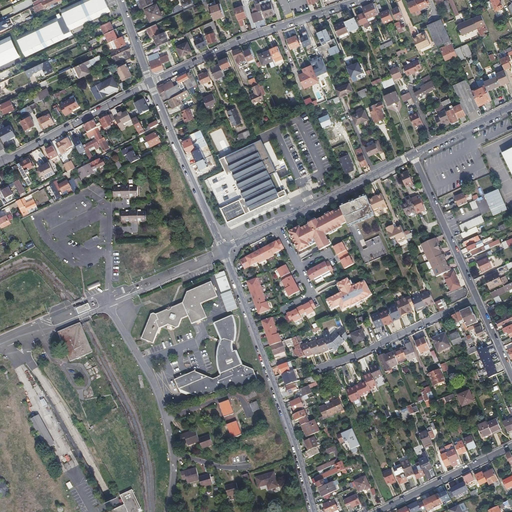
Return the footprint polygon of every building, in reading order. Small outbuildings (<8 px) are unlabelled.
[(47,0),(45,2),(42,3),(44,8),(47,6),(54,3),(57,2),(60,0),(47,0)] [(66,22),(107,3),(105,0),(81,0),(60,10),(63,15),(66,22)] [(261,3),(266,19),(276,15),(273,7),(274,7),(272,0),(268,0),(260,2),(261,3)] [(307,0),(311,10),(311,11),(314,10),(312,4),(318,2),(317,0),(307,0)] [(420,9),(416,0),(407,4),(411,13),(416,11),(420,9)] [(426,0),(416,0),(420,9),(430,4),(429,0),(427,1),(426,0)] [(498,0),(492,0),(491,1),(494,8),(496,11),(503,8),(500,0),(499,1),(498,0)] [(111,11),(107,3),(66,22),(70,30),(111,11)] [(255,22),(266,19),(261,3),(254,5),(257,12),(252,14),(255,22)] [(373,4),(363,8),(365,13),(367,19),(378,14),(373,4)] [(150,22),(162,17),(156,5),(145,10),(150,22)] [(213,20),(225,16),(221,5),(209,9),(210,11),(213,20)] [(1,11),(4,17),(15,12),(12,6),(1,11)] [(234,9),(240,26),(244,25),(242,20),(244,19),(243,18),(247,16),(244,7),(244,6),(234,9)] [(403,17),(399,8),(393,10),(397,20),(401,17),(403,17)] [(393,19),(389,10),(380,14),(384,23),(393,19)] [(365,28),(370,26),(367,19),(365,13),(357,16),(358,19),(356,20),(359,26),(363,24),(365,28)] [(15,38),(18,45),(57,27),(66,22),(63,15),(15,38)] [(478,29),(481,37),(485,35),(484,33),(489,31),(482,15),(475,18),(476,19),(474,20),(478,29)] [(355,17),(345,22),(349,32),(359,28),(359,26),(356,20),(355,17)] [(441,19),(427,25),(436,46),(444,43),(450,40),(443,24),(442,23),(441,19)] [(474,20),(473,19),(458,25),(462,35),(478,29),(474,20)] [(0,30),(10,26),(7,20),(0,23),(0,30)] [(114,29),(111,21),(101,26),(105,34),(114,29)] [(213,30),(216,29),(214,21),(207,24),(208,26),(211,25),(213,30)] [(57,27),(18,45),(24,57),(72,35),(70,30),(66,22),(57,27)] [(349,32),(345,22),(335,26),(340,38),(350,34),(349,32)] [(156,24),(147,28),(151,38),(155,36),(160,34),(156,24)] [(119,38),(114,29),(105,34),(109,43),(114,40),(119,38)] [(331,41),(326,29),(317,33),(322,44),(317,46),(318,48),(319,52),(328,48),(331,56),(340,52),(337,45),(331,48),(328,42),(331,41)] [(155,36),(159,46),(170,41),(166,31),(160,34),(155,36)] [(317,46),(313,37),(311,38),(309,32),(301,35),(305,43),(307,41),(310,48),(317,46)] [(209,43),(217,40),(214,33),(207,36),(209,43)] [(421,36),(426,47),(430,45),(426,35),(422,36),(421,36)] [(126,44),(122,36),(121,37),(119,38),(114,40),(118,48),(126,44)] [(296,36),(287,40),(291,49),(300,45),(296,36)] [(413,39),(417,48),(418,50),(426,47),(421,36),(418,38),(413,39)] [(0,41),(0,66),(19,57),(9,37),(0,41)] [(198,50),(207,45),(203,37),(194,41),(198,50)] [(491,39),(484,42),(487,51),(492,49),(493,53),(497,51),(491,39)] [(392,41),(379,47),(381,50),(394,45),(392,41)] [(181,57),(192,52),(187,42),(177,47),(181,57)] [(472,54),(467,43),(462,46),(467,56),(472,54)] [(453,57),(456,56),(455,53),(454,49),(451,44),(446,46),(440,49),(446,60),(453,57)] [(130,51),(128,46),(127,47),(119,50),(115,53),(111,54),(115,61),(120,59),(118,56),(124,53),(126,58),(131,56),(129,51),(130,51)] [(277,47),(270,50),(275,60),(276,64),(283,61),(277,47)] [(455,53),(456,56),(458,58),(458,60),(463,58),(459,47),(454,49),(455,53)] [(406,48),(397,52),(398,56),(408,52),(406,48)] [(239,52),(238,49),(234,51),(239,64),(240,63),(242,67),(249,64),(248,64),(248,62),(246,59),(245,59),(241,51),(239,52)] [(251,50),(244,53),(246,59),(248,62),(255,59),(251,50)] [(259,55),(263,65),(275,60),(270,50),(259,55)] [(505,52),(498,54),(505,70),(511,67),(509,61),(508,57),(507,57),(506,54),(505,52)] [(150,63),(154,72),(156,71),(163,69),(161,64),(169,61),(167,55),(165,56),(164,55),(157,58),(157,59),(150,63)] [(231,66),(228,58),(219,62),(220,64),(223,70),(231,66)] [(89,60),(75,67),(80,78),(89,73),(86,66),(90,64),(89,60)] [(48,61),(25,71),(29,78),(33,76),(33,74),(40,70),(43,76),(46,74),(46,75),(53,72),(48,61)] [(404,67),(408,76),(418,71),(418,70),(421,68),(418,61),(404,67)] [(359,63),(347,68),(350,75),(353,82),(357,80),(355,76),(363,73),(359,63)] [(123,81),(132,76),(125,64),(116,69),(123,81)] [(220,64),(210,68),(215,79),(225,75),(223,70),(220,64)] [(319,81),(312,65),(305,68),(307,73),(305,74),(303,75),(301,78),(305,87),(319,81)] [(390,71),(393,78),(394,80),(402,77),(398,68),(390,71)] [(498,76),(502,85),(510,81),(505,70),(497,74),(498,76)] [(194,76),(192,71),(186,74),(178,78),(178,79),(177,80),(178,82),(179,84),(194,76)] [(212,80),(209,73),(201,75),(204,83),(212,80)] [(197,85),(194,76),(179,84),(177,85),(165,91),(169,99),(186,90),(189,89),(197,85)] [(414,92),(417,97),(435,88),(429,76),(422,79),(425,84),(420,86),(421,89),(420,89),(414,92)] [(488,92),(502,86),(502,85),(498,76),(484,82),(485,86),(488,92)] [(96,98),(117,87),(112,78),(92,89),(96,98)] [(251,84),(253,88),(258,85),(254,78),(249,81),(250,84),(251,84)] [(474,79),(468,82),(471,89),(475,89),(476,84),(474,79)] [(461,104),(466,115),(479,109),(478,106),(472,92),(471,89),(468,82),(467,80),(453,86),(461,104)] [(159,88),(161,93),(165,91),(177,85),(175,83),(173,84),(172,81),(159,88)] [(349,83),(335,89),(337,93),(339,97),(344,95),(344,96),(348,94),(348,93),(353,91),(349,83)] [(258,85),(253,88),(255,95),(250,97),(253,104),(263,99),(258,85)] [(479,89),(485,103),(491,100),(488,92),(485,86),(479,89)] [(366,88),(358,91),(361,98),(369,95),(366,88)] [(45,89),(37,93),(38,95),(40,101),(46,98),(49,97),(45,89)] [(478,106),(485,103),(479,89),(472,92),(478,106)] [(169,99),(168,100),(173,108),(191,99),(186,90),(169,99)] [(313,102),(314,106),(327,100),(324,92),(304,101),(306,105),(313,102)] [(388,106),(399,101),(395,92),(384,96),(388,106)] [(402,100),(404,102),(412,99),(409,93),(401,96),(402,100)] [(40,101),(38,95),(32,98),(35,103),(36,103),(40,101)] [(210,95),(203,98),(204,101),(207,109),(214,106),(210,95)] [(237,104),(242,114),(246,112),(239,95),(234,97),(237,104)] [(60,106),(65,116),(69,113),(68,112),(72,110),(79,106),(74,97),(63,103),(63,104),(60,106)] [(134,104),(140,115),(149,110),(143,99),(134,104)] [(381,110),(385,108),(385,107),(381,99),(373,102),(375,106),(373,106),(369,108),(371,111),(370,112),(375,124),(385,119),(381,110)] [(11,100),(0,104),(0,110),(0,111),(3,110),(5,114),(15,109),(11,100)] [(447,125),(451,124),(446,112),(443,106),(442,103),(435,107),(439,117),(435,119),(438,125),(445,122),(447,125)] [(458,119),(466,115),(461,104),(453,108),(453,109),(458,119)] [(30,106),(19,111),(21,114),(27,111),(28,114),(33,112),(32,110),(30,106)] [(57,117),(61,115),(56,108),(52,110),(53,110),(54,113),(57,117)] [(189,108),(181,111),(185,119),(184,119),(185,123),(194,119),(189,108)] [(451,124),(458,120),(458,119),(453,109),(446,112),(451,124)] [(352,116),(356,125),(369,120),(365,110),(352,116)] [(123,124),(132,120),(127,111),(123,114),(122,112),(118,114),(119,116),(114,118),(115,120),(121,131),(125,128),(123,124)] [(409,115),(414,127),(423,123),(418,112),(414,114),(414,113),(409,115)] [(49,114),(42,119),(44,123),(51,119),(49,114)] [(26,130),(35,125),(29,115),(24,118),(25,120),(21,122),(26,130)] [(114,117),(112,115),(101,121),(105,129),(107,128),(108,129),(111,127),(111,126),(113,125),(112,122),(115,120),(114,118),(114,117)] [(37,119),(42,130),(54,123),(51,119),(44,123),(42,119),(41,117),(37,119)] [(239,117),(232,121),(238,134),(245,131),(239,117)] [(138,132),(140,134),(145,132),(137,118),(132,120),(134,123),(138,132)] [(102,126),(101,123),(97,125),(94,121),(84,126),(87,132),(84,133),(85,135),(93,130),(97,128),(100,127),(102,126)] [(0,133),(4,141),(15,135),(10,127),(0,131),(0,133)] [(93,130),(100,143),(104,141),(97,128),(93,130)] [(201,130),(194,133),(197,138),(195,141),(192,142),(195,150),(207,144),(201,130)] [(210,134),(219,154),(230,150),(226,140),(225,138),(224,139),(221,132),(217,134),(216,131),(210,134)] [(149,148),(161,142),(155,133),(146,138),(147,140),(145,141),(149,148)] [(73,146),(69,138),(57,144),(63,154),(70,150),(69,148),(73,146)] [(83,146),(79,138),(73,141),(80,154),(85,151),(83,146)] [(190,139),(182,142),(188,154),(196,150),(195,150),(192,142),(190,139)] [(260,139),(219,158),(225,170),(204,180),(212,196),(214,195),(229,227),(230,229),(290,202),(279,178),(290,173),(282,157),(278,159),(269,141),(263,144),(260,139)] [(379,153),(383,152),(378,139),(375,140),(375,142),(364,147),(368,155),(373,153),(378,151),(379,153)] [(83,146),(90,160),(93,159),(88,148),(94,146),(95,148),(99,146),(96,140),(86,146),(85,144),(83,146)] [(100,143),(105,153),(107,151),(106,149),(108,148),(105,141),(104,141),(100,143)] [(58,156),(53,146),(46,150),(51,159),(51,160),(58,156)] [(131,163),(140,159),(138,155),(136,156),(131,146),(121,150),(124,156),(127,154),(131,163)] [(360,147),(354,150),(358,157),(363,155),(360,147)] [(511,148),(502,153),(511,173),(511,148)] [(34,160),(39,155),(35,151),(30,155),(34,160)] [(353,168),(347,154),(339,157),(345,171),(349,169),(353,168)] [(358,157),(365,173),(369,171),(366,164),(367,163),(363,155),(358,157)] [(34,167),(29,159),(17,166),(28,186),(31,184),(26,174),(27,173),(27,171),(34,167)] [(100,159),(90,164),(94,171),(97,169),(106,165),(103,160),(101,161),(100,159)] [(96,175),(100,173),(97,169),(94,171),(90,164),(90,163),(78,169),(83,179),(95,173),(96,175)] [(51,166),(50,164),(40,169),(41,171),(37,172),(40,178),(43,176),(45,180),(55,174),(54,172),(51,166)] [(64,167),(67,173),(72,170),(69,164),(64,167)] [(407,171),(400,174),(406,188),(413,184),(407,171)] [(71,180),(76,191),(79,189),(80,189),(75,179),(72,180),(72,178),(70,179),(71,180)] [(15,185),(20,195),(25,192),(21,185),(20,185),(18,180),(14,183),(15,185)] [(74,192),(76,191),(71,180),(68,182),(71,188),(74,192)] [(63,192),(71,188),(68,182),(68,181),(60,185),(59,185),(61,189),(63,192)] [(56,186),(54,182),(50,185),(58,200),(62,198),(58,190),(56,186)] [(114,186),(114,197),(122,197),(122,198),(131,198),(131,196),(138,196),(138,186),(131,186),(131,185),(121,185),(121,186),(114,186)] [(9,188),(8,186),(5,187),(2,189),(6,198),(13,195),(9,188)] [(498,189),(484,194),(493,216),(507,209),(498,189)] [(387,207),(381,193),(375,195),(376,197),(369,200),(374,212),(387,207)] [(455,197),(460,206),(468,203),(466,199),(469,197),(469,194),(465,196),(464,193),(455,197)] [(350,205),(357,222),(375,214),(374,212),(369,200),(368,198),(367,195),(350,202),(351,204),(350,205)] [(407,201),(402,203),(406,214),(415,210),(412,202),(410,198),(409,195),(405,197),(407,201)] [(418,199),(416,196),(410,198),(412,202),(415,210),(417,213),(424,210),(420,198),(418,199)] [(23,198),(16,202),(22,213),(37,205),(34,200),(26,204),(23,198)] [(475,200),(469,203),(472,210),(478,208),(475,200)] [(344,215),(347,220),(349,226),(357,222),(350,205),(346,206),(346,204),(340,207),(341,207),(341,208),(344,215)] [(334,210),(332,211),(339,227),(342,225),(341,223),(347,220),(344,215),(341,208),(335,212),(334,210)] [(121,211),(121,221),(129,221),(129,223),(138,223),(138,221),(146,221),(146,211),(139,211),(139,209),(129,209),(129,211),(121,211)] [(299,251),(300,250),(312,245),(317,242),(319,246),(320,248),(330,243),(325,233),(339,227),(332,211),(309,223),(301,228),(300,225),(293,229),(289,231),(299,251)] [(0,226),(1,229),(8,225),(10,224),(9,220),(12,219),(10,214),(0,219),(0,226)] [(460,224),(462,231),(485,222),(482,215),(460,224)] [(407,239),(402,227),(395,230),(393,225),(386,228),(391,238),(395,237),(398,243),(407,239)] [(476,226),(461,233),(462,236),(463,238),(478,231),(476,226)] [(366,244),(374,260),(387,254),(378,232),(364,238),(366,244)] [(474,237),(464,241),(466,245),(476,241),(474,237)] [(421,244),(428,261),(429,260),(443,254),(441,250),(439,251),(438,248),(437,246),(436,243),(438,242),(436,238),(421,244)] [(471,252),(473,256),(501,243),(499,239),(471,252)] [(281,248),(277,240),(256,251),(246,256),(247,259),(244,260),(245,261),(242,262),(244,268),(251,265),(250,264),(253,262),(254,264),(258,261),(259,263),(274,255),(274,253),(278,251),(277,250),(281,248)] [(467,247),(469,251),(483,245),(481,241),(467,247)] [(343,259),(341,260),(345,268),(354,263),(351,259),(350,259),(348,256),(350,256),(347,250),(345,250),(344,247),(345,246),(343,242),(334,246),(338,254),(340,253),(343,259)] [(362,256),(365,263),(374,260),(366,244),(358,247),(362,256)] [(443,254),(429,260),(436,276),(451,270),(450,266),(448,266),(445,258),(446,257),(444,254),(443,254)] [(491,267),(487,258),(478,262),(482,271),(491,267)] [(325,261),(329,269),(326,270),(326,272),(330,270),(330,271),(333,269),(328,260),(325,261)] [(329,269),(325,261),(309,269),(310,272),(308,273),(311,280),(314,278),(314,277),(317,275),(317,276),(326,272),(326,270),(329,269)] [(283,276),(281,277),(283,280),(281,280),(289,296),(300,290),(292,275),(289,276),(288,273),(290,272),(286,264),(277,269),(279,273),(281,273),(283,276)] [(238,308),(226,270),(215,274),(224,300),(228,311),(238,308)] [(461,287),(454,271),(444,275),(451,291),(461,287)] [(503,286),(508,284),(504,276),(500,278),(497,272),(485,277),(490,288),(502,283),(503,286)] [(267,301),(258,277),(247,281),(259,313),(270,309),(267,301)] [(151,313),(141,339),(153,344),(159,329),(168,325),(176,328),(179,327),(182,319),(188,316),(192,324),(207,318),(201,304),(218,297),(211,280),(187,291),(182,301),(156,314),(154,312),(151,313)] [(358,285),(357,284),(348,288),(344,280),(339,282),(338,283),(342,291),(328,299),(332,309),(340,305),(342,310),(351,306),(365,299),(365,298),(368,297),(361,283),(358,285)] [(503,286),(490,292),(493,297),(505,291),(503,286)] [(425,306),(435,302),(433,297),(430,291),(420,295),(425,306)] [(435,302),(444,298),(441,293),(433,297),(435,302)] [(420,295),(412,299),(413,301),(414,305),(417,311),(421,309),(426,307),(425,306),(420,295)] [(412,299),(411,296),(402,300),(396,302),(401,314),(407,311),(413,309),(411,306),(410,302),(413,301),(412,299)] [(448,308),(447,305),(444,298),(435,302),(439,312),(448,308)] [(316,306),(312,299),(286,313),(290,320),(293,318),(294,321),(301,318),(300,314),(306,312),(307,315),(314,311),(313,308),(316,306)] [(86,304),(76,308),(78,313),(88,309),(90,308),(88,303),(86,304)] [(471,307),(461,312),(465,321),(465,322),(467,327),(478,322),(471,307)] [(233,314),(213,323),(221,339),(218,345),(216,354),(217,364),(220,375),(213,378),(194,370),(174,378),(180,392),(198,399),(230,387),(236,388),(258,380),(254,369),(242,364),(236,350),(234,350),(233,349),(233,346),(233,342),(234,341),(236,335),(236,330),(235,322),(233,314)] [(511,315),(496,322),(498,327),(510,321),(509,320),(511,318),(511,315)] [(262,320),(270,345),(281,341),(279,333),(278,333),(273,317),(262,320)] [(81,322),(59,332),(70,361),(92,352),(93,351),(81,322)] [(477,326),(477,324),(468,328),(471,335),(476,332),(479,340),(485,337),(480,325),(477,326)] [(507,332),(509,336),(511,334),(511,324),(503,328),(505,333),(507,332)] [(329,333),(323,335),(324,337),(324,338),(329,348),(330,350),(333,349),(335,350),(338,347),(337,346),(344,339),(347,335),(343,327),(337,333),(338,334),(331,337),(329,333)] [(379,340),(386,337),(380,327),(374,330),(379,340)] [(347,337),(348,338),(351,336),(354,344),(366,339),(364,336),(363,331),(362,329),(347,335),(347,337)] [(455,348),(464,344),(463,341),(459,333),(450,337),(455,348)] [(439,352),(451,346),(445,334),(439,336),(439,337),(433,340),(439,352)] [(299,356),(305,354),(301,347),(300,344),(297,335),(291,337),(292,340),(296,348),(299,355),(299,356)] [(430,348),(425,337),(415,341),(417,346),(416,346),(419,353),(430,348)] [(472,337),(468,339),(463,341),(464,344),(465,346),(474,342),(472,337)] [(329,348),(324,338),(317,340),(321,350),(322,351),(329,348)] [(309,342),(313,352),(314,353),(321,350),(317,340),(317,339),(309,342)] [(270,345),(275,357),(286,353),(285,350),(286,350),(282,341),(281,341),(270,345)] [(301,347),(305,354),(305,356),(313,352),(309,342),(308,341),(300,344),(301,347)] [(406,355),(408,361),(417,357),(413,347),(408,350),(407,348),(407,346),(403,347),(406,355)] [(403,347),(393,351),(397,359),(406,355),(403,347)] [(385,355),(390,367),(399,364),(397,359),(393,351),(385,355)] [(479,353),(478,351),(468,355),(475,369),(477,374),(479,378),(482,377),(475,361),(474,362),(473,360),(475,359),(476,361),(479,360),(478,358),(484,355),(482,352),(479,353)] [(379,356),(386,373),(391,371),(390,367),(385,355),(384,353),(379,356)] [(279,368),(279,369),(289,366),(287,361),(278,365),(279,368)] [(391,371),(392,373),(394,373),(392,369),(400,365),(399,364),(390,367),(391,371)] [(374,378),(382,375),(378,365),(370,368),(371,370),(372,372),(374,378)] [(289,366),(279,369),(280,372),(281,374),(282,373),(291,370),(289,366)] [(291,370),(282,373),(284,378),(285,381),(286,381),(287,384),(299,380),(295,368),(291,370)] [(444,381),(439,370),(429,374),(434,385),(444,381)] [(365,381),(368,390),(372,388),(372,387),(377,385),(374,378),(372,372),(367,374),(363,376),(365,381)] [(314,375),(307,377),(310,383),(316,380),(314,375)] [(499,382),(496,376),(490,379),(492,385),(499,382)] [(359,385),(355,386),(358,393),(359,396),(369,392),(368,390),(365,381),(361,383),(361,384),(359,385)] [(289,393),(294,391),(298,389),(298,388),(297,388),(295,384),(291,386),(291,385),(287,387),(288,390),(289,393)] [(294,391),(294,392),(295,394),(297,393),(298,394),(299,397),(306,394),(311,392),(307,385),(298,389),(294,391)] [(349,388),(346,389),(351,399),(352,401),(360,398),(359,396),(358,393),(355,386),(350,389),(349,388)] [(420,389),(423,394),(432,390),(430,386),(420,389)] [(423,394),(424,398),(427,404),(429,403),(428,400),(434,396),(432,390),(423,394)] [(474,401),(470,390),(458,395),(463,406),(474,401)] [(408,391),(401,394),(403,398),(404,398),(406,401),(411,398),(408,391)] [(453,394),(443,398),(445,402),(455,398),(453,394)] [(299,397),(290,401),(292,405),(294,410),(303,406),(300,399),(299,397)] [(342,404),(340,398),(333,401),(334,403),(326,406),(325,405),(320,407),(325,418),(345,409),(342,404)] [(234,414),(229,399),(219,403),(224,417),(234,414)] [(250,403),(253,411),(259,409),(257,401),(250,403)] [(419,411),(415,402),(406,406),(410,414),(419,411)] [(295,417),(296,420),(298,419),(307,415),(304,409),(294,414),(295,417)] [(47,449),(55,444),(38,415),(31,419),(47,449)] [(298,419),(301,425),(309,421),(307,415),(298,419)] [(492,433),(501,429),(496,418),(487,422),(492,433)] [(309,421),(301,425),(304,430),(306,436),(319,430),(314,419),(309,421)] [(508,433),(511,431),(511,430),(508,421),(507,419),(503,421),(508,433)] [(237,421),(227,424),(232,438),(242,434),(237,421)] [(481,438),(492,433),(487,422),(487,421),(475,426),(481,438)] [(333,439),(328,428),(328,426),(324,428),(329,440),(333,439)] [(355,446),(360,444),(353,427),(337,434),(340,442),(344,440),(344,441),(347,440),(352,451),(354,451),(356,450),(356,449),(355,446)] [(200,442),(198,438),(195,428),(179,434),(182,440),(185,439),(188,446),(200,442)] [(426,448),(433,445),(431,439),(427,430),(420,433),(426,448)] [(213,444),(209,434),(198,438),(200,442),(202,449),(213,444)] [(469,450),(476,447),(472,436),(464,439),(469,450)] [(317,446),(318,445),(316,442),(314,437),(304,441),(306,445),(308,450),(317,446)] [(455,446),(459,454),(467,451),(462,440),(457,442),(458,445),(455,446)] [(317,468),(318,471),(334,464),(335,463),(342,460),(337,448),(336,445),(323,451),(325,455),(334,451),(338,459),(317,468)] [(306,454),(308,458),(319,453),(317,446),(308,450),(305,451),(306,454)] [(452,464),(449,456),(447,452),(445,448),(440,451),(446,466),(452,464)] [(447,452),(449,456),(454,454),(456,460),(459,459),(455,449),(447,452)] [(425,476),(426,479),(429,478),(427,471),(433,468),(428,458),(425,451),(422,453),(424,457),(418,460),(420,463),(425,476)] [(452,464),(453,466),(458,464),(456,460),(454,454),(449,456),(452,464)] [(409,459),(400,463),(405,473),(407,477),(415,474),(411,466),(409,459)] [(346,468),(344,465),(342,460),(335,463),(337,468),(336,468),(315,477),(317,482),(322,479),(327,477),(343,469),(346,468)] [(415,474),(417,479),(425,476),(420,463),(411,466),(415,474)] [(200,480),(199,476),(196,467),(181,472),(183,479),(186,478),(188,484),(200,480)] [(382,472),(387,483),(390,482),(396,480),(391,468),(382,472)] [(498,480),(493,470),(484,474),(487,481),(489,485),(498,480)] [(275,471),(255,477),(258,488),(266,485),(268,490),(279,487),(275,471)] [(484,474),(483,472),(475,475),(480,485),(487,481),(484,474)] [(213,485),(210,473),(199,476),(200,480),(202,488),(213,485)] [(400,484),(408,481),(407,477),(405,473),(397,476),(400,484)] [(463,476),(462,477),(465,483),(465,484),(474,480),(471,474),(463,477),(463,476)] [(370,486),(365,475),(355,480),(359,490),(364,488),(365,489),(370,486)] [(511,475),(501,481),(505,489),(511,485),(511,475)] [(315,482),(317,487),(324,484),(329,481),(327,477),(322,479),(317,482),(315,482)] [(8,487),(6,484),(2,482),(0,482),(0,497),(2,498),(6,496),(8,492),(8,487)] [(317,488),(319,492),(333,486),(332,482),(317,488)] [(236,483),(225,486),(228,496),(239,493),(236,483)] [(465,484),(465,483),(452,489),(456,496),(468,490),(465,484)] [(333,486),(319,492),(321,496),(327,494),(335,490),(333,486)] [(468,490),(472,498),(478,495),(474,488),(468,490)] [(139,511),(143,510),(133,489),(120,495),(125,505),(109,511),(139,511)] [(375,489),(367,490),(369,497),(376,495),(375,489)] [(360,502),(356,493),(343,500),(346,505),(351,503),(352,507),(361,503),(360,502)] [(439,494),(431,498),(436,507),(444,504),(439,494)] [(423,501),(424,502),(427,509),(428,511),(436,507),(431,498),(423,501)] [(337,511),(332,500),(322,505),(325,511),(337,511)] [(507,500),(498,505),(498,506),(490,510),(491,511),(501,511),(500,508),(504,506),(505,508),(510,506),(507,500)] [(417,502),(408,506),(410,511),(416,511),(421,510),(423,511),(427,509),(424,502),(418,504),(417,502)]
